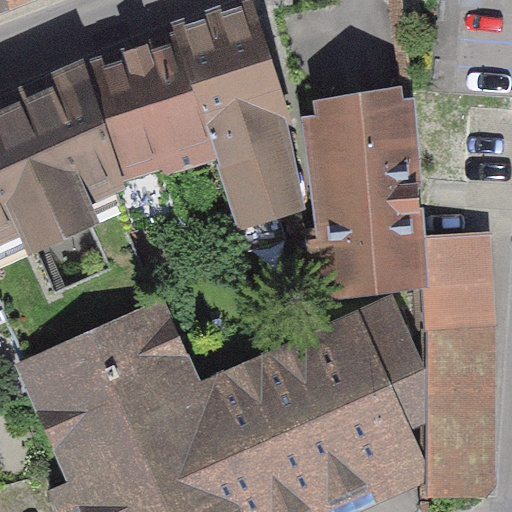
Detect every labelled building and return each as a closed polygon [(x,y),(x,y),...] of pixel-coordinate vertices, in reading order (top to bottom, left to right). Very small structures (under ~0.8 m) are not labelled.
[(0,0),(0,8),(13,4),(10,0),(0,0)] [(177,31),(179,37),(220,156),(248,248),(287,237),(281,215),(304,209),(283,126),(288,124),(250,4),(177,31)] [(179,37),(85,67),(121,178),(115,180),(123,207),(129,225),(132,223),(149,269),(168,261),(157,224),(177,217),(164,172),(220,156),(179,37)] [(121,178),(85,67),(0,105),(0,261),(37,245),(89,223),(123,207),(115,180),(121,178)] [(415,101),(308,121),(322,230),(309,232),(324,302),(427,284),(424,242),(415,101)] [(0,307),(17,341),(31,375),(160,319),(167,315),(149,269),(132,223),(129,225),(123,207),(89,223),(110,269),(57,293),(37,245),(0,261),(0,307)] [(486,239),(424,242),(427,284),(430,332),(483,329),(491,329),(486,239)] [(160,319),(31,375),(95,511),(219,511),(222,511),(221,511),(284,511),(400,456),(346,331),(195,398),(160,319)] [(483,329),(430,332),(429,494),(482,494),(483,329)]
